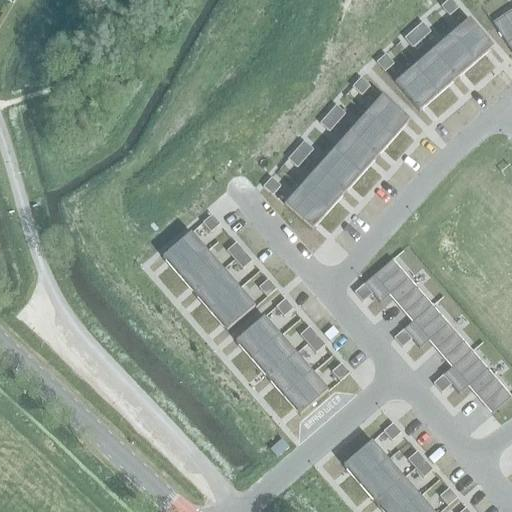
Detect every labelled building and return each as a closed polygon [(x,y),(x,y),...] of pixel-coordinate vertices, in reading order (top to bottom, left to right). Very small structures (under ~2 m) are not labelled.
[(450,0),(440,8),(448,18),(458,10),(450,0)] [(511,12),(493,26),(511,54),(511,12)] [(468,22),(450,38),(474,66),(492,50),(468,22)] [(422,25),(413,32),(421,42),(430,34),(422,25)] [(413,32),(404,40),(412,50),(421,42),(413,32)] [(450,38),(431,54),(455,82),(474,66),(450,38)] [(431,54),(413,70),(437,98),(455,82),(431,54)] [(385,56),(376,65),(384,74),(393,66),(385,57),(385,56)] [(413,70),(394,86),(418,114),(437,98),(413,70)] [(360,80),(352,89),(361,97),(369,88),(360,80)] [(381,99),(365,117),(392,141),(409,123),(381,99)] [(335,107),(327,116),(337,125),(345,116),(335,108),(335,107)] [(327,116),(319,125),(319,126),(329,134),(337,125),(327,116)] [(365,117),(348,135),(376,160),(392,141),(365,117)] [(348,135),(332,153),(360,178),(376,160),(348,135)] [(303,143),(295,152),(304,161),(312,152),(303,144),(303,143)] [(295,152),(287,161),(287,162),(296,170),(304,161),(295,152)] [(332,153),(316,171),(344,196),(360,178),(332,153)] [(316,171),(300,190),(328,214),(344,196),(316,171)] [(271,180),(263,189),(272,197),(280,188),(271,180)] [(300,190),(283,208),(311,233),(328,214),(300,190)] [(211,217),(202,225),(210,234),(219,226),(211,217)] [(190,235),(162,260),(178,278),(206,254),(190,235)] [(235,245),(226,253),(234,262),(243,254),(236,245),(235,245)] [(206,254),(178,278),(194,297),(222,273),(206,254)] [(243,254),(234,262),(242,271),(251,263),(243,254)] [(380,273),(363,287),(371,296),(380,305),(389,298),(412,324),(431,308),(391,262),(380,273)] [(222,273),(194,297),(210,315),(238,291),(222,273)] [(267,282),(258,290),(266,299),(275,291),(276,291),(267,282)] [(363,287),(354,295),(362,304),(371,296),(363,287)] [(238,291),(210,315),(226,334),(254,309),(238,291)] [(284,301),(275,309),(283,319),(292,311),(284,301)] [(412,324),(403,332),(411,341),(419,351),(428,343),(451,370),(470,354),(431,308),(412,324)] [(263,320),(235,344),(251,362),(279,338),(263,320)] [(308,329),(299,337),(307,346),(316,338),(309,329),(308,329)] [(394,340),(393,340),(402,350),(402,349),(411,341),(403,332),(394,340)] [(279,338),(251,362),(267,381),(295,357),(279,338)] [(316,338),(307,346),(315,355),(324,348),(324,347),(316,338)] [(451,370),(442,378),(450,387),(459,397),(468,389),(491,416),(510,400),(470,354),(451,370)] [(295,357),(267,381),(283,399),(311,375),(295,357)] [(340,366),(331,374),(339,383),(348,376),(349,375),(341,366),(340,366)] [(311,375),(283,399),(299,418),(327,394),(311,375)] [(433,386),(441,395),(450,387),(442,378),(441,379),(433,386)] [(392,426),(383,434),(391,443),(400,435),(392,426)] [(371,444),(343,468),(359,487),(387,463),(371,444)] [(416,454),(407,462),(415,471),(424,463),(416,454)] [(387,463),(359,487),(375,505),(403,481),(387,463)] [(424,463),(415,471),(423,480),(432,472),(424,463)] [(403,481),(375,505),(380,511),(404,511),(419,500),(403,481)] [(448,491),(439,498),(447,508),(456,500),(448,490),(448,491)] [(429,511),(419,500),(404,511),(429,511)]
